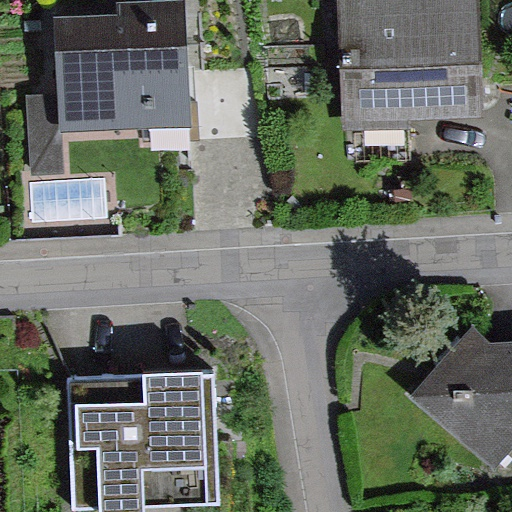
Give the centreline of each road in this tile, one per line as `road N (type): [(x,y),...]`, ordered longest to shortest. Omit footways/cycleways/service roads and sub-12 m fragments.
road 1 (residential): [(292,259),(0,275)]
road 2 (residential): [(292,259),(325,511)]
road 3 (residential): [(511,249),(292,259)]
